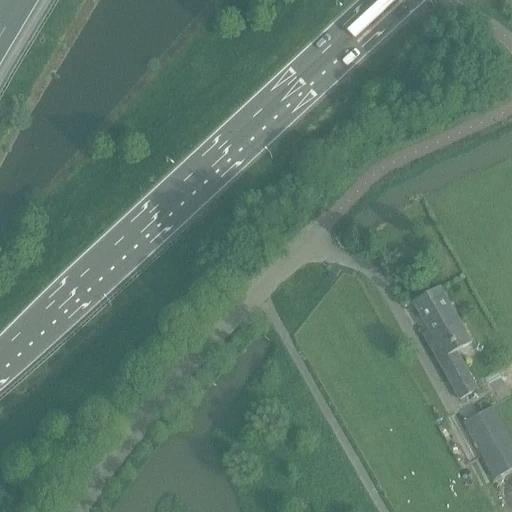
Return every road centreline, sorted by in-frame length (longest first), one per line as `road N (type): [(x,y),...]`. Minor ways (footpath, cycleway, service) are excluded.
road 1 (motorway): [(0,363),(391,0)]
road 2 (unclassified): [(74,511),(144,405),(255,279),(382,168)]
